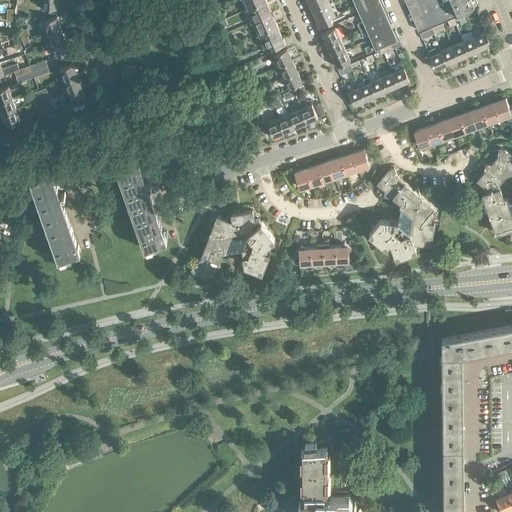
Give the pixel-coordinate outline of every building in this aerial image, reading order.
[(270,44),(272,49),(286,43),(266,0),(243,0),(265,47),(270,44)] [(337,14),(330,0),(307,0),(320,27),(333,21),(331,16),(337,14)] [(353,0),(358,11),(382,0),(353,0)] [(393,29),(390,22),(392,22),(382,0),(358,11),(363,21),(365,27),(368,32),(375,49),(379,47),(390,42),(399,38),(395,28),(393,29)] [(405,0),(419,30),(454,14),(465,9),(474,5),(475,5),(472,0),(405,0)] [(468,14),(468,15),(477,11),(475,5),(474,5),(465,9),(468,14)] [(468,22),(465,16),(468,15),(468,14),(465,9),(454,14),(457,20),(459,19),(461,25),(468,22)] [(47,33),(61,28),(56,16),(43,21),(47,33)] [(454,18),(448,21),(450,26),(456,24),(454,18)] [(360,29),(365,27),(363,21),(357,24),(360,29)] [(429,29),(432,35),(434,33),(437,39),(446,34),(444,29),(445,29),(443,23),(429,29)] [(327,44),(340,38),(335,27),(322,33),(327,44)] [(23,41),(29,39),(28,35),(30,35),(27,28),(19,30),(23,41)] [(61,28),(47,33),(51,44),(65,39),(61,28)] [(423,39),(432,35),(429,29),(420,33),(423,39)] [(474,35),(479,49),(491,44),(485,30),(474,35)] [(479,49),(474,35),(463,40),(469,54),(479,49)] [(14,44),(21,42),(19,36),(12,38),(14,44)] [(345,49),(340,38),(327,44),(332,55),(345,49)] [(390,42),(392,49),(395,47),(396,50),(403,47),(399,38),(390,42)] [(29,39),(23,41),(26,49),(32,47),(29,39)] [(69,51),(65,39),(51,44),(56,56),(69,51)] [(463,40),(452,45),(458,58),(469,54),(463,40)] [(21,42),(14,44),(16,50),(23,48),(21,42)] [(392,55),(390,50),(392,49),(390,42),(379,47),(382,53),(385,52),(387,57),(392,55)] [(448,47),(447,44),(440,47),(441,50),(447,63),(458,58),(452,45),(448,47)] [(370,45),(365,47),(364,47),(367,53),(373,51),(370,45)] [(292,59),(287,48),(274,54),(274,55),(270,57),(271,61),(276,59),(279,65),(292,59)] [(345,49),(332,55),(337,66),(350,60),(345,49)] [(447,63),(441,50),(429,55),(435,68),(447,63)] [(38,69),(48,65),(46,59),(36,63),(38,69)] [(284,76),(297,70),(292,59),(279,65),(274,67),(277,73),(281,71),(284,76)] [(363,69),(361,66),(359,60),(347,65),(350,71),(352,69),(354,73),(363,69)] [(2,68),(0,62),(0,61),(0,74),(7,72),(8,73),(15,71),(15,70),(19,69),(17,62),(2,68)] [(398,85),(409,80),(403,66),(401,61),(390,66),(392,72),(398,85)] [(27,72),(38,69),(36,63),(25,67),(27,72)] [(64,80),(77,75),(73,63),(60,68),(64,80)] [(48,65),(38,69),(40,74),(50,71),(48,65)] [(341,75),(350,71),(347,65),(338,69),(341,75)] [(16,76),(27,72),(25,67),(19,69),(15,70),(15,71),(16,76)] [(38,69),(27,72),(29,78),(40,74),(38,69)] [(302,81),(297,70),(284,76),(289,87),(302,81)] [(27,72),(16,76),(18,81),(29,78),(27,72)] [(398,85),(392,72),(381,76),(387,90),(398,85)] [(77,75),(64,80),(68,91),(82,86),(77,75)] [(357,82),(359,86),(365,99),(376,95),(370,81),(368,76),(362,79),(363,80),(357,82)] [(387,90),(381,76),(370,81),(376,95),(387,90)] [(252,77),(246,80),(251,91),(257,88),(255,83),(254,83),(252,77)] [(294,89),(296,94),(306,90),(304,84),(294,89)] [(0,101),(13,97),(8,86),(0,88),(0,101)] [(82,86),(68,91),(63,92),(67,104),(86,97),(82,86)] [(265,91),(265,90),(263,86),(254,90),(259,101),(264,99),(262,93),(265,91)] [(365,99),(359,86),(348,91),(354,105),(365,99)] [(44,101),(50,99),(46,88),(41,90),(44,101)] [(286,99),(296,94),(294,89),(283,93),(286,99)] [(36,104),(42,102),(38,91),(32,93),(36,104)] [(17,108),(13,97),(0,101),(0,104),(3,113),(17,108)] [(270,100),(272,105),(278,103),(276,97),(270,100)] [(493,101),(499,117),(505,115),(509,117),(511,110),(511,108),(509,107),(505,97),(493,101)] [(50,99),(44,101),(48,111),(54,109),(50,99)] [(494,119),(499,117),(493,101),(483,105),(482,105),(489,124),(495,122),(494,119)] [(42,102),(36,104),(39,114),(45,112),(42,102)] [(311,103),(300,108),(306,122),(318,117),(311,103)] [(483,126),(489,124),(482,105),(471,109),(477,125),(482,123),(483,126)] [(21,120),(17,108),(3,113),(7,125),(21,120)] [(306,122),(300,108),(289,113),(295,127),(306,122)] [(460,113),(466,132),(472,130),(471,127),(477,125),(471,109),(460,113)] [(295,127),(289,113),(278,118),(284,132),(295,127)] [(466,132),(460,113),(448,117),(454,133),(459,131),(460,134),(466,132)] [(454,133),(448,117),(437,121),(444,140),(449,138),(449,135),(454,133)] [(284,132),(278,118),(267,123),(273,137),(282,133),(284,132)] [(437,121),(426,125),(432,141),(437,140),(438,142),(444,140),(437,121)] [(433,147),(432,141),(426,125),(414,130),(407,132),(409,137),(416,135),(418,140),(416,144),(427,149),(433,147)] [(505,230),(506,234),(511,235),(511,198),(503,197),(498,183),(504,176),(511,172),(511,170),(511,168),(511,166),(511,154),(504,148),(499,147),(497,156),(491,164),(486,163),(484,172),(477,180),(484,185),(481,189),(496,233),(505,230)] [(364,148),(352,152),(357,168),(364,166),(367,168),(371,160),(367,158),(364,148)] [(357,168),(352,152),(341,156),(347,174),(353,172),(352,170),(357,168)] [(329,160),(335,175),(340,174),(341,176),(347,174),(341,156),(329,160)] [(151,181),(147,182),(139,160),(117,168),(145,248),(167,240),(148,186),(152,184),(151,181)] [(318,164),(324,182),(330,180),(329,177),(335,175),(329,160),(318,164)] [(318,184),(324,182),(318,164),(307,167),(312,183),(317,181),(318,184)] [(312,183),(307,167),(305,168),(295,171),(298,181),(296,185),(304,189),(306,185),(312,183)] [(393,248),(396,256),(421,247),(421,242),(430,244),(432,234),(435,218),(431,215),(436,208),(420,195),(417,186),(412,188),(397,175),(394,167),(389,169),(377,182),(385,189),(385,194),(393,195),(401,202),(398,221),(380,218),(369,232),(388,249),(393,248)] [(65,192),(61,193),(53,171),(31,179),(59,259),(81,252),(62,197),(66,195),(65,192)] [(268,243),(275,238),(259,218),(254,218),(253,210),(227,214),(225,218),(217,215),(210,234),(203,240),(206,244),(199,263),(192,268),(195,272),(211,279),(215,269),(220,268),(219,259),(223,250),(242,247),(245,264),(261,270),(271,248),(268,243)] [(335,245),(337,262),(349,261),(348,251),(351,247),(345,241),(342,244),(335,245)] [(313,264),(325,263),(323,243),(317,244),(317,246),(311,247),(313,264)] [(337,262),(335,245),(330,245),(329,243),(323,243),(325,263),(337,262)] [(313,264),(311,247),(305,247),(302,244),(291,256),(292,265),(313,264)] [(511,344),(511,324),(442,337),(444,511),(463,511),(462,354),(511,344)] [(511,393),(493,402),(511,444),(511,393)] [(59,448),(63,458),(87,451),(87,450),(83,440),(59,448)] [(316,447),(316,441),(305,442),(305,448),(301,448),(302,502),(300,502),(299,502),(297,503),(295,504),(293,505),(291,506),(290,507),(289,508),(287,510),(286,511),(284,511),(360,511),(354,502),(353,503),(349,495),(326,495),(326,492),(327,492),(326,447),(316,447)] [(499,472),(502,478),(508,475),(505,469),(499,472)] [(497,481),(502,478),(499,472),(494,475),(497,481)] [(506,511),(511,509),(511,500),(509,493),(496,499),(502,511),(506,511)]
